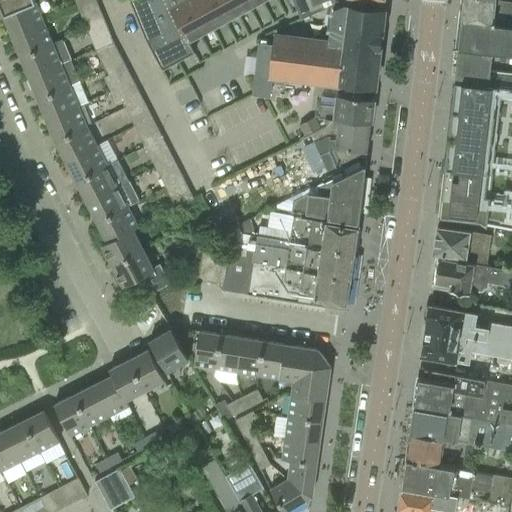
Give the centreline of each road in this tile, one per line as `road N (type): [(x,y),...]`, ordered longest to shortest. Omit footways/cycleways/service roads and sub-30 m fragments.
road 1 (residential): [(390,332),(432,0)]
road 2 (residential): [(119,351),(0,111)]
road 3 (residential): [(390,332),(177,301)]
road 4 (residential): [(364,511),(390,332)]
